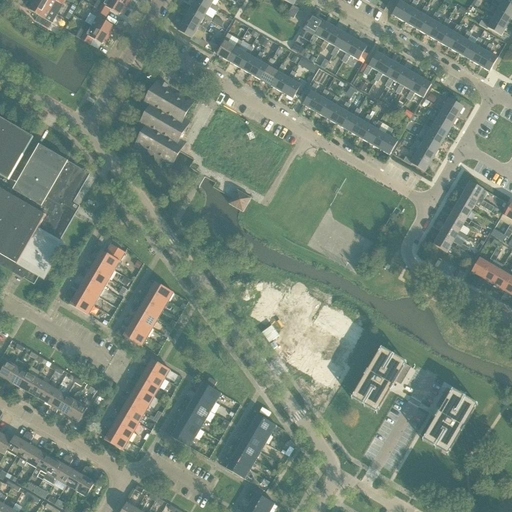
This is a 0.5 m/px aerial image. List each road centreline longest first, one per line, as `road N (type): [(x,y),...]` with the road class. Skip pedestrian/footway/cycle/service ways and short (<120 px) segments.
road 1 (tertiary): [(334,474),(88,128)]
road 2 (residential): [(430,204),(140,38)]
road 3 (residential): [(491,93),(329,0)]
road 4 (residential): [(511,323),(409,262),(406,247),(430,204)]
road 5 (residential): [(121,477),(0,402)]
